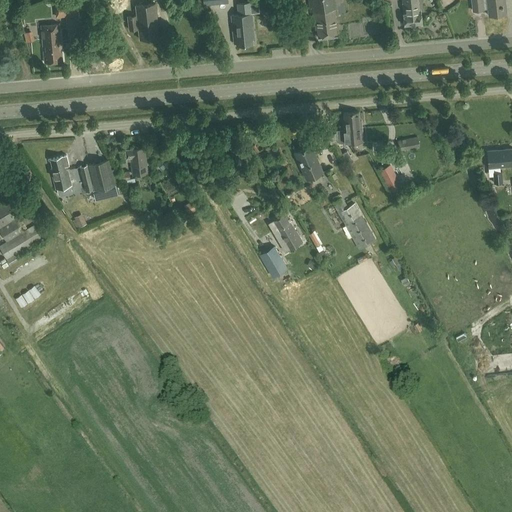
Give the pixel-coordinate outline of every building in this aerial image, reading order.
[(80,16),(79,0),(71,1),(71,0),(54,0),(56,18),(65,17),(65,18),(74,18),(74,16),(80,16)] [(336,15),(345,14),(343,0),(308,0),(310,11),(313,10),(315,29),(317,28),(318,37),(337,35),(336,26),(338,26),(336,15)] [(418,0),(401,0),(404,25),(422,23),(421,11),(420,11),(418,0)] [(489,15),(505,14),(503,0),(472,0),(473,10),(483,9),(483,8),(488,7),(489,15)] [(138,28),(139,39),(159,37),(156,3),(136,5),(137,15),(128,16),(129,29),(138,28)] [(252,39),(254,39),(252,13),(251,3),(237,4),(238,15),(231,15),(234,43),(236,43),(237,45),(252,44),(252,43),(252,39)] [(3,18),(7,35),(13,33),(10,17),(3,18)] [(44,62),(62,60),(59,23),(41,24),(44,62)] [(35,33),(28,34),(30,46),(37,45),(35,33)] [(24,37),(13,41),(17,51),(27,47),(24,37)] [(344,112),(344,119),(344,120),(352,119),(353,134),(348,134),(349,138),(348,138),(348,143),(363,141),(361,118),(359,118),(359,111),(344,112)] [(344,143),(348,143),(348,138),(349,138),(348,134),(353,134),(352,119),(344,120),(344,119),(342,120),(344,143)] [(311,145),(295,152),(307,179),(311,177),(314,185),(323,181),(320,173),(323,172),(311,145)] [(147,173),(146,164),(145,147),(142,148),(142,147),(132,148),(132,149),(125,149),(126,158),(130,157),(132,174),(147,173)] [(499,166),(511,165),(511,148),(487,150),(488,167),(494,167),(494,172),(493,172),(494,183),(502,182),(501,171),(499,171),(499,166)] [(70,186),(71,185),(67,168),(69,168),(66,154),(48,159),(55,189),(57,189),(57,190),(58,194),(60,196),(70,193),(71,191),(70,187),(70,186)] [(164,157),(157,163),(163,169),(169,163),(164,157)] [(107,160),(88,164),(94,190),(93,190),(96,200),(117,194),(115,185),(118,184),(114,169),(110,170),(107,160)] [(400,187),(389,164),(379,170),(392,197),(399,194),(396,189),(400,187)] [(88,165),(79,167),(84,186),(86,192),(94,189),(93,184),(88,165)] [(126,185),(136,183),(135,178),(131,179),(129,170),(121,171),(123,180),(125,180),(126,185)] [(334,200),(332,202),(336,209),(340,216),(346,226),(352,237),(359,249),(376,239),(355,202),(348,207),(342,196),(341,196),(339,193),(333,197),(334,200)] [(0,226),(26,211),(16,194),(0,204),(0,226)] [(198,198),(184,205),(189,214),(203,207),(198,198)] [(271,221),(268,223),(284,251),(288,249),(302,240),(296,230),(294,227),(290,221),(291,221),(286,212),(271,221)] [(87,224),(82,213),(74,217),(75,220),(72,221),(75,229),(87,224)] [(21,217),(17,219),(16,217),(0,226),(0,231),(6,241),(0,244),(0,248),(10,265),(19,259),(16,254),(43,237),(35,224),(24,230),(23,229),(27,227),(21,217)] [(274,246),(267,250),(272,258),(264,262),(273,276),(287,267),(274,246)] [(338,254),(335,246),(321,251),(324,259),(338,254)] [(400,261),(396,255),(391,258),(395,264),(400,261)] [(317,263),(310,260),(307,266),(315,269),(317,263)] [(422,330),(418,323),(413,326),(417,333),(422,330)] [(167,401),(156,412),(161,417),(172,406),(167,401)]
